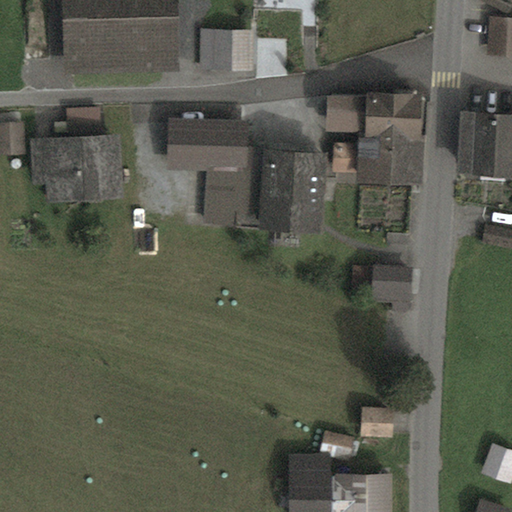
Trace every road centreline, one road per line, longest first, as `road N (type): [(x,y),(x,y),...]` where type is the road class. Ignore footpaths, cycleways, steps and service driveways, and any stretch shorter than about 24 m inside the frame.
road 1 (residential): [(0,97),(214,96),(408,63),(446,67)]
road 2 (tertiary): [(446,67),(423,511)]
